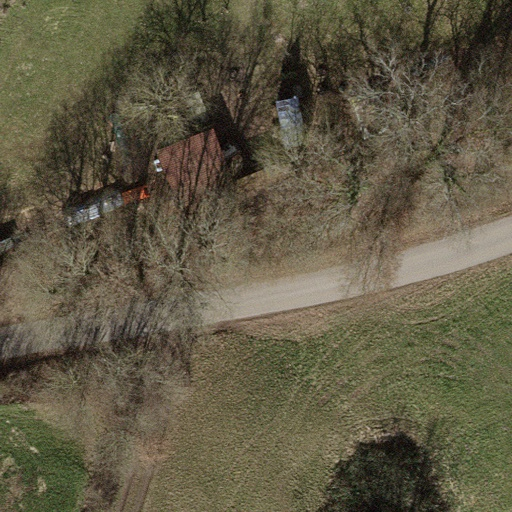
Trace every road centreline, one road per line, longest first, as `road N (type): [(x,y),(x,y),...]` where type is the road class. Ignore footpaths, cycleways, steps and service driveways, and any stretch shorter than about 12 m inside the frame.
road 1 (track): [(147,319),(511,234)]
road 2 (track): [(0,243),(187,135)]
road 3 (track): [(147,319),(164,362),(167,421),(133,511)]
road 4 (track): [(0,338),(147,319)]
